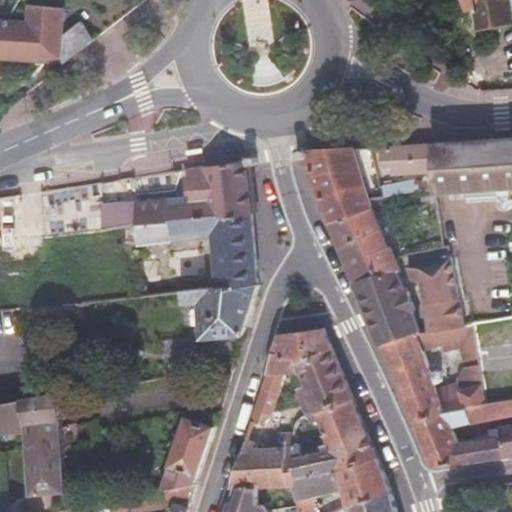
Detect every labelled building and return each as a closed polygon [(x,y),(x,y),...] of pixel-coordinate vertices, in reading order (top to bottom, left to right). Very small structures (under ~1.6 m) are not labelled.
[(84,23),(96,41),(109,30),(147,0),(82,0),(74,8),(84,23)] [(402,0),(376,0),(375,2),(375,3),(392,15),(402,0)] [(511,23),(511,10),(510,0),(467,0),(469,8),(479,7),(483,28),(511,23)] [(13,24),(11,57),(57,61),(62,56),(67,63),(96,41),(84,23),(63,38),(65,7),(35,5),(34,25),(13,24)] [(0,56),(11,57),(13,24),(0,23),(0,56)] [(511,188),(511,137),(384,145),(386,162),(397,161),(398,171),(437,169),(438,193),(470,191),(503,190),(511,188)] [(376,156),(375,146),(364,147),(365,157),(376,156)] [(389,243),(352,148),(329,149),(307,150),(310,159),(311,164),(318,184),(382,344),(423,333),(414,312),(417,309),(409,290),(406,291),(398,271),(402,269),(392,243),(389,243)] [(310,159),(307,150),(296,151),(298,160),(310,159)] [(260,158),(248,159),(249,167),(262,165),(260,158)] [(248,159),(190,168),(193,195),(138,201),(140,224),(145,223),(253,211),(253,209),(249,167),(248,159)] [(389,185),(377,186),(378,196),(390,195),(389,185)] [(503,190),(470,191),(471,203),(504,201),(503,190)] [(107,200),(108,228),(140,224),(138,201),(121,203),(120,199),(107,200)] [(219,288),(260,284),(255,230),(253,211),(145,223),(140,224),(142,244),(217,236),(219,288)] [(424,327),(424,333),(465,325),(453,255),(410,264),(410,269),(412,278),(413,281),(417,282),(422,282),(429,326),(424,327)] [(219,288),(185,291),(186,304),(202,301),(205,338),(245,333),(260,284),(219,288)] [(511,316),(465,325),(424,333),(423,333),(382,344),(413,417),(445,410),(444,404),(464,399),(467,406),(511,397),(511,316)] [(319,408),(354,397),(345,375),(325,327),(283,332),(256,415),(254,423),(265,422),(277,408),(288,371),(303,371),(307,383),(301,387),(312,411),(319,408)] [(167,343),(167,374),(199,368),(198,338),(167,343)] [(0,448),(5,448),(3,433),(29,430),(34,494),(70,491),(60,394),(0,404),(0,448)] [(334,471),(378,456),(354,397),(319,408),(332,449),(305,453),(302,453),(302,449),(295,450),(295,459),(297,484),(334,471)] [(445,410),(413,417),(435,467),(496,458),(511,455),(511,424),(503,426),(503,434),(459,441),(453,426),(511,413),(511,397),(467,406),(464,399),(444,404),(445,410)] [(164,489),(199,482),(203,472),(217,426),(187,416),(164,489)] [(281,446),(295,445),(297,431),(281,432),(281,446)] [(260,486),(297,484),(295,459),(295,450),(295,445),(281,446),(257,447),(257,442),(249,437),(236,477),(233,487),(238,487),(260,486)] [(295,445),(295,450),(302,449),(302,453),(305,453),(305,444),(295,445)] [(350,504),(392,490),(378,456),(334,471),(297,484),(298,492),(300,511),(316,511),(314,500),(318,499),(317,494),(346,488),(350,504)] [(189,511),(199,482),(164,489),(145,493),(139,511),(175,505),(173,511),(189,511)] [(260,503),(260,486),(238,487),(229,511),(268,511),(269,507),(265,502),(260,503)] [(398,511),(393,491),(392,490),(350,504),(336,511),(398,511)] [(116,511),(137,511),(139,511),(145,493),(121,497),(114,499),(116,511)]
